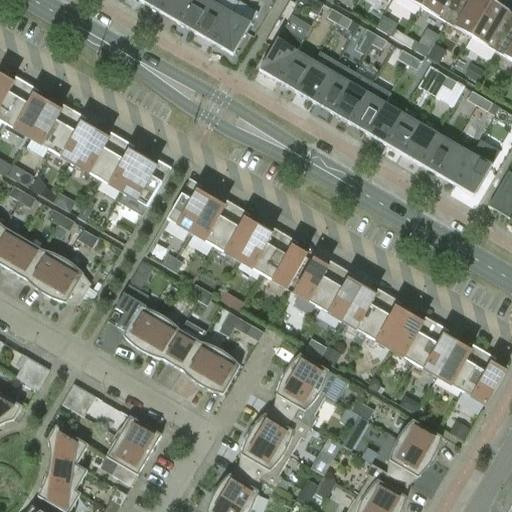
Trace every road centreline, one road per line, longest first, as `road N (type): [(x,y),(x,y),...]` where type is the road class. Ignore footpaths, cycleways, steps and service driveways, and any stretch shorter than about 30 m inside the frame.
road 1 (residential): [(511,347),(0,41)]
road 2 (tertiary): [(511,282),(29,0)]
road 3 (residential): [(212,433),(0,310)]
